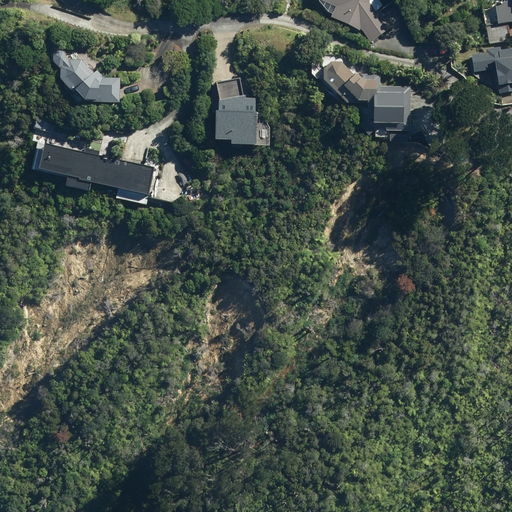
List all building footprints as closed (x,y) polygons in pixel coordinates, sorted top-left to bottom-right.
[(313,0),(312,3),(323,16),(328,18),(327,21),(344,29),(358,33),(358,31),(369,44),(389,29),(375,12),(380,8),(372,0),(313,0)] [(511,0),(508,0),(509,4),(490,7),(494,27),(511,24),(511,0)] [(486,53),(472,55),(474,72),(491,70),(496,74),(500,92),(511,90),(511,48),(501,50),(501,47),(486,50),(486,53)] [(58,71),(57,83),(70,98),(71,97),(80,107),(117,107),(119,81),(99,80),(98,82),(81,62),(69,62),(62,54),(56,53),(51,57),(50,66),(56,73),(58,71)] [(321,71),(320,82),(344,106),(359,105),(361,121),(356,126),(366,138),(371,133),(373,134),(373,139),(388,139),(387,143),(405,143),(406,133),(408,133),(409,88),(379,88),(379,76),(362,76),(362,81),(360,83),(339,63),(329,63),(321,71)] [(223,145),(223,149),(250,150),(251,102),(211,101),(211,116),(206,116),(205,145),(223,145)] [(152,169),(39,146),(31,175),(63,180),(60,190),(83,195),(86,186),(115,192),(113,200),(144,206),(152,169)]
